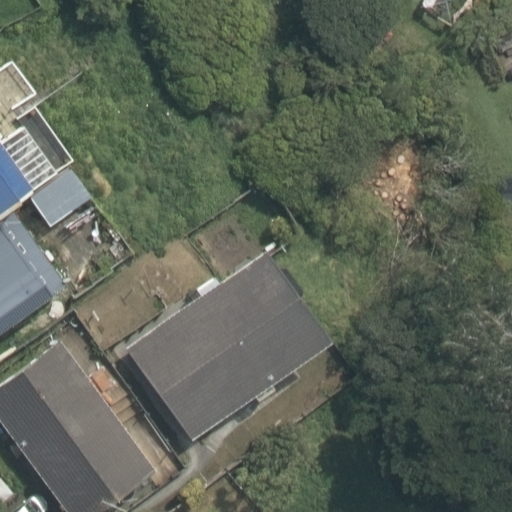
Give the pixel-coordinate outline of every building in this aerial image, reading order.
[(511,82),(511,16),(465,42),(493,93),(511,82)] [(0,208),(21,194),(64,164),(19,101),(36,88),(10,52),(0,59),(0,208)] [(21,194),(0,208),(0,324),(50,289),(59,303),(126,255),(73,180),(32,209),(21,194)] [(252,244),(117,339),(179,428),(315,334),(252,244)] [(50,335),(0,367),(0,437),(48,511),(87,511),(143,476),(50,335)]
